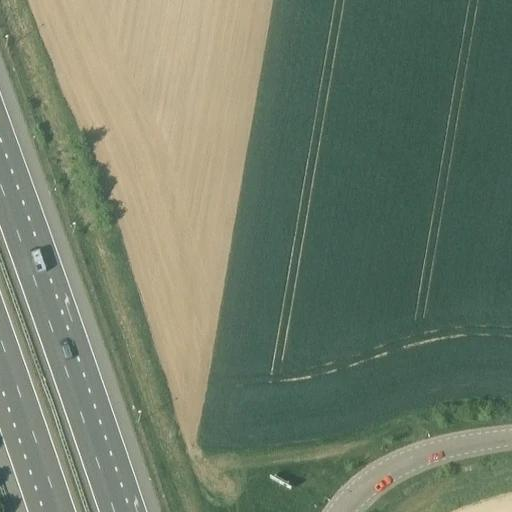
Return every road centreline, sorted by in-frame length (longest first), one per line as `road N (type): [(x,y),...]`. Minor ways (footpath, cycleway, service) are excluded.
road 1 (motorway): [(111,511),(0,189)]
road 2 (tertiary): [(343,511),(416,458),(511,440)]
road 3 (motorway): [(0,345),(58,511)]
